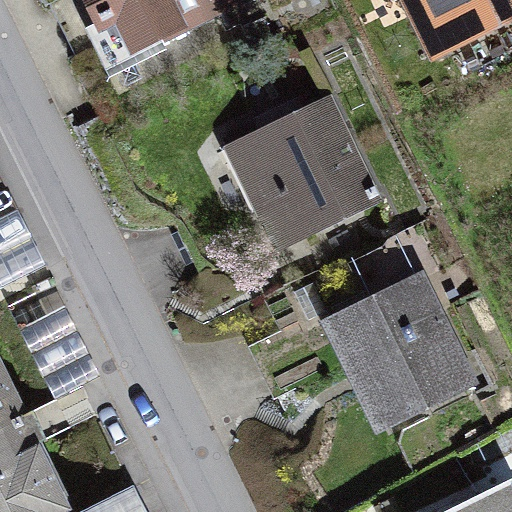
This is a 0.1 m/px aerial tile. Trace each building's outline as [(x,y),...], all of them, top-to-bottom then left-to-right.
[(76,0),(115,76),(266,0),(76,0)] [(511,56),(511,0),(393,0),(436,92),(511,56)] [(327,90),(220,138),(269,246),(376,198),(327,90)] [(420,270),(318,318),(374,433),(475,385),(420,270)] [(64,313),(28,326),(53,395),(89,382),(64,313)] [(0,441),(0,511),(47,511),(55,506),(30,445),(6,452),(0,441)] [(143,511),(130,485),(71,511),(143,511)] [(511,511),(511,491),(465,511),(511,511)]
